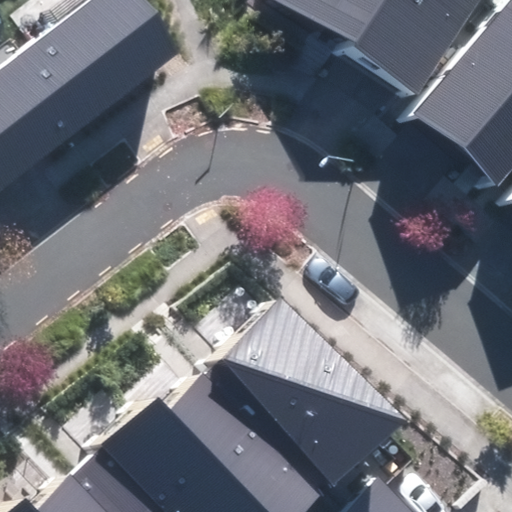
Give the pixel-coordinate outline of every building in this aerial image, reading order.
[(92,0),(0,69),(0,187),(177,54),(136,0),(92,0)] [(250,0),(251,0),(404,100),(469,0),(250,0)] [(511,0),(496,0),(393,118),(478,191),(511,152),(511,0)] [(511,179),(492,201),(511,218),(511,179)] [(318,511),(414,419),(287,292),(165,412),(152,399),(37,511),(20,495),(2,511),(318,511)] [(346,511),(406,511),(380,482),(346,511)]
